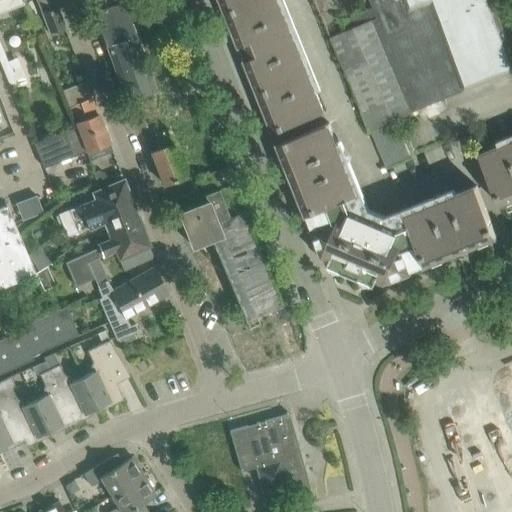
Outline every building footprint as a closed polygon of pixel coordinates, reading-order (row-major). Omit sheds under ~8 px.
[(22,2),(20,0),(0,0),(0,11),(22,3),(22,2)] [(35,0),(39,9),(48,33),(64,27),(54,0),(35,0)] [(279,0),(220,0),(274,132),(324,111),(279,0)] [(369,0),(373,7),(342,20),(346,31),(331,37),(370,129),(464,90),(511,71),(511,53),(492,0),(369,0)] [(123,2),(92,15),(120,85),(136,79),(118,34),(133,28),(123,2)] [(15,82),(0,44),(0,65),(8,85),(15,82)] [(85,82),(66,89),(64,90),(61,92),(68,108),(91,98),(85,82)] [(91,98),(68,108),(76,127),(86,152),(90,160),(94,158),(113,151),(98,113),(92,98),(91,98)] [(371,131),(376,143),(400,133),(395,121),(371,131)] [(328,264),(333,275),(344,271),(359,277),(363,288),(375,284),(377,277),(385,280),(496,236),(476,185),(405,214),(408,223),(398,227),(353,208),(349,197),(358,194),(329,123),(278,143),(323,254),(331,257),(328,264)] [(76,127),(61,133),(33,143),(43,167),(72,157),(86,152),(76,127)] [(405,145),(400,133),(376,143),(381,155),(405,145)] [(148,149),(162,185),(186,175),(171,139),(148,149)] [(511,141),(479,154),(480,155),(499,205),(511,199),(511,141)] [(410,157),(405,145),(381,155),(386,167),(410,157)] [(94,174),(98,184),(107,180),(103,170),(94,174)] [(56,213),(61,224),(73,219),(131,196),(124,179),(92,191),(95,198),(56,213)] [(239,320),(280,305),(244,210),(218,220),(208,195),(175,207),(189,245),(208,238),(239,320)] [(120,225),(139,218),(131,196),(73,219),(61,224),(65,236),(78,231),(79,233),(105,222),(108,230),(120,225)] [(0,208),(0,288),(36,273),(16,229),(6,206),(0,208)] [(118,257),(148,245),(149,244),(139,218),(120,225),(108,230),(110,236),(97,242),(98,247),(86,252),(65,261),(75,285),(94,277),(90,267),(87,259),(101,254),(102,255),(103,258),(117,253),(118,257)] [(148,245),(118,257),(123,269),(152,256),(148,245)] [(168,292),(155,266),(137,276),(113,291),(108,280),(109,280),(99,256),(102,255),(101,254),(87,259),(90,267),(94,277),(98,288),(101,297),(98,298),(117,340),(139,330),(135,323),(130,325),(126,317),(168,292)] [(43,290),(55,284),(47,265),(36,272),(43,290)] [(66,306),(60,309),(65,321),(71,318),(66,306)] [(60,309),(54,311),(59,324),(65,321),(60,309)] [(54,311),(48,314),(53,326),(59,324),(54,311)] [(48,314),(42,317),(47,329),(53,326),(48,314)] [(42,317),(36,319),(41,332),(47,329),(42,317)] [(15,348),(7,351),(1,354),(0,354),(0,359),(3,358),(9,356),(15,353),(21,350),(19,347),(25,344),(31,341),(37,339),(43,336),(49,333),(55,331),(61,328),(67,325),(73,323),(71,318),(65,321),(59,324),(53,326),(47,329),(41,332),(35,334),(29,337),(23,340),(17,342),(13,334),(9,336),(15,348)] [(36,319),(30,322),(35,334),(41,332),(36,319)] [(30,322),(24,325),(29,337),(35,334),(30,322)] [(73,323),(67,325),(73,338),(79,335),(73,323)] [(24,325),(18,327),(23,340),(29,337),(24,325)] [(67,325),(61,328),(67,340),(73,338),(67,325)] [(12,330),(13,334),(17,342),(23,340),(18,327),(12,330)] [(67,340),(61,328),(55,331),(61,343),(67,340)] [(93,371),(82,376),(99,411),(104,409),(103,405),(108,403),(113,404),(124,399),(116,383),(130,376),(109,339),(109,340),(104,329),(97,333),(102,343),(87,350),(93,361),(91,366),(93,371)] [(61,343),(55,331),(49,333),(55,346),(61,343)] [(55,346),(49,333),(43,336),(49,348),(55,346)] [(145,334),(136,339),(139,344),(147,340),(145,334)] [(9,336),(2,339),(7,351),(15,348),(9,336)] [(43,336),(37,339),(43,351),(49,348),(43,336)] [(43,351),(37,339),(31,341),(37,354),(41,352),(43,351)] [(37,354),(31,341),(25,344),(32,360),(34,359),(32,356),(37,354)] [(25,344),(19,347),(21,350),(26,363),(32,360),(25,344)] [(67,346),(58,351),(63,361),(67,363),(74,360),(67,346)] [(21,350),(15,353),(20,365),(26,363),(21,350)] [(48,354),(43,356),(45,360),(49,369),(75,423),(86,418),(88,412),(93,410),(94,413),(99,411),(82,376),(72,382),(69,377),(65,375),(59,364),(53,352),(48,354)] [(15,353),(9,356),(14,368),(20,365),(15,353)] [(9,356),(3,358),(8,371),(14,368),(9,356)] [(3,358),(0,359),(0,368),(2,373),(8,371),(3,358)] [(136,364),(139,370),(146,366),(143,359),(136,364)] [(45,394),(35,400),(51,434),(56,432),(55,428),(60,426),(65,428),(75,423),(49,369),(39,373),(45,385),(43,390),(45,394)] [(10,376),(0,380),(0,390),(25,441),(24,441),(27,446),(38,441),(40,436),(45,433),(46,437),(51,434),(35,400),(24,405),(22,400),(16,398),(12,389),(14,384),(10,376)] [(0,450),(1,452),(6,450),(4,446),(9,444),(15,446),(24,441),(25,441),(0,390),(0,450)] [(311,490),(289,413),(229,430),(241,471),(255,467),(262,491),(286,484),(290,496),(311,490)] [(109,457),(83,473),(91,486),(103,479),(112,495),(144,475),(132,456),(115,466),(109,457)] [(142,511),(139,505),(156,495),(144,475),(112,495),(119,505),(106,511),(142,511)] [(64,485),(69,495),(75,492),(77,485),(74,479),(64,485)] [(38,511),(64,511),(59,501),(38,511)]
